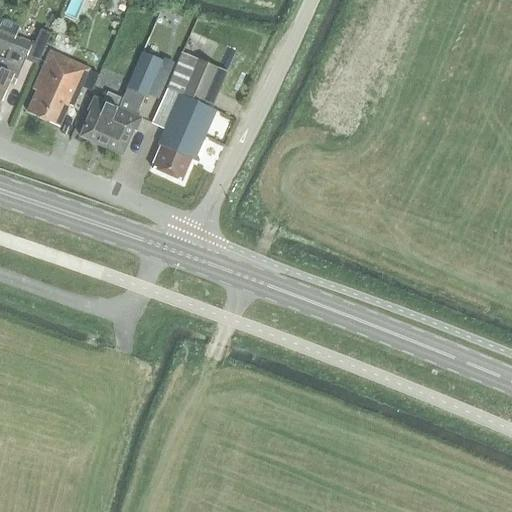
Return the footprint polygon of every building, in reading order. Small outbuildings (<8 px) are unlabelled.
[(0,58),(2,60),(16,25),(6,20),(0,23),(0,58)] [(0,58),(0,101),(10,78),(14,80),(23,60),(35,66),(49,34),(39,30),(32,45),(14,37),(19,26),(16,25),(2,60),(0,58)] [(159,147),(150,167),(181,180),(189,161),(192,162),(214,111),(210,109),(226,73),(181,49),(149,123),(162,130),(155,146),(159,147)] [(36,89),(26,112),(58,126),(67,105),(71,107),(87,70),(49,53),(33,88),(36,89)] [(79,136),(121,154),(131,130),(134,131),(139,119),(134,117),(143,97),(145,98),(160,63),(140,55),(121,100),(106,93),(102,102),(93,98),(86,113),(88,114),(79,136)]
